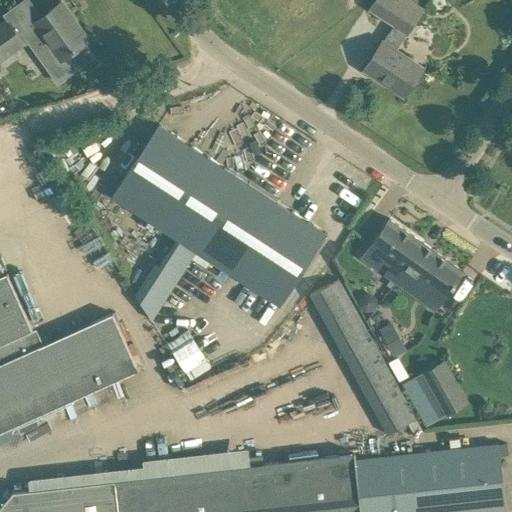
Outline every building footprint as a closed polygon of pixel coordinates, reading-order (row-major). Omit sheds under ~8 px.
[(409,0),(375,0),(370,8),(394,23),(407,32),(423,9),(409,0)] [(94,55),(85,43),(86,42),(68,17),(71,15),(61,1),(17,32),(25,42),(28,39),(57,81),(94,55)] [(8,18),(0,23),(0,59),(25,42),(17,32),(8,18)] [(383,40),(364,69),(382,80),(384,77),(407,91),(423,67),(396,49),(383,40)] [(328,233),(159,123),(111,195),(176,237),(196,250),(280,306),(328,233)] [(385,273),(396,281),(424,243),(389,218),(362,256),(378,268),(388,255),(395,260),(385,273)] [(176,237),(160,264),(180,276),(191,258),(196,250),(176,237)] [(424,243),(396,281),(417,296),(427,282),(446,296),(463,271),(424,243)] [(44,255),(37,259),(60,304),(67,300),(44,255)] [(0,275),(0,430),(138,368),(113,312),(40,345),(7,272),(0,275)] [(309,297),(387,435),(416,419),(338,281),(309,297)] [(379,330),(394,357),(407,350),(392,323),(379,330)] [(398,357),(387,363),(398,381),(408,375),(398,357)] [(427,387),(435,401),(444,417),(469,403),(445,360),(420,373),(427,387)] [(427,387),(420,373),(403,383),(427,426),(444,417),(435,401),(427,387)] [(13,491),(0,505),(0,511),(496,511),(506,511),(500,454),(509,453),(507,443),(499,443),(355,458),(355,452),(250,464),(249,464),(30,489),(13,491)]
